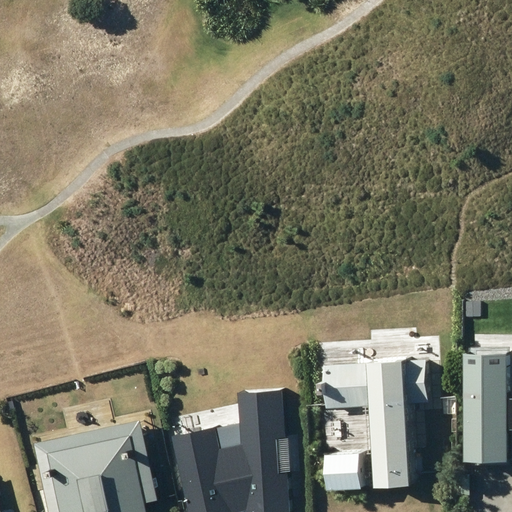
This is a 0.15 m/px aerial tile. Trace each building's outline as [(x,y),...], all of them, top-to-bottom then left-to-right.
[(391,400),(393,445),(343,448),(345,482),(431,478),(427,398),(439,397),(437,356),(424,357),(424,353),(389,355),(389,358),(333,360),(336,403),(391,400)] [(511,448),(511,360),(475,361),(475,455),(476,455),(476,448),(511,448)] [(172,431),(189,511),(233,511),(245,509),(244,511),(291,511),(284,386),(239,389),(239,418),(172,431)] [(160,511),(157,497),(167,495),(150,416),(44,438),(60,511),(160,511)] [(10,511),(0,475),(0,511),(10,511)]
